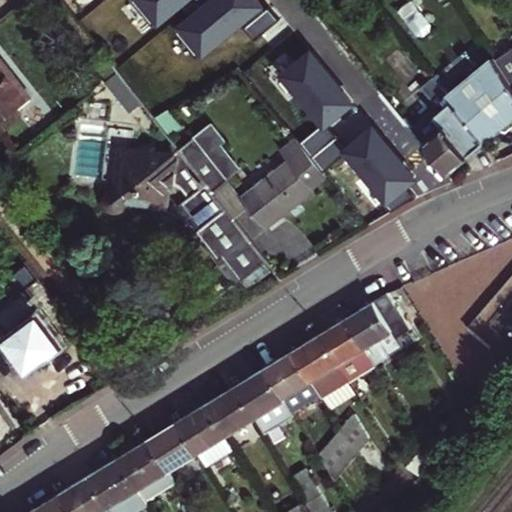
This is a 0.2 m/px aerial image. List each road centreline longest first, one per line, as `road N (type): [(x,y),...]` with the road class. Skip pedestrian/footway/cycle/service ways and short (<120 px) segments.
road 1 (residential): [(511,183),(402,230),(0,483)]
road 2 (unknown): [(155,384),(0,187)]
